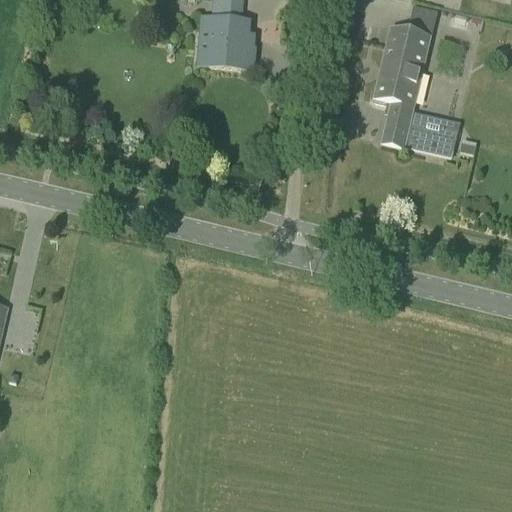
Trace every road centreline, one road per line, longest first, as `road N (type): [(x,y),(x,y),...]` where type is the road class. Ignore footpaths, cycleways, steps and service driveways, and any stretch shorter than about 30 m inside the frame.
road 1 (secondary): [(0,180),(285,248)]
road 2 (unclassified): [(285,248),(308,0)]
road 3 (secondary): [(285,248),(511,301)]
